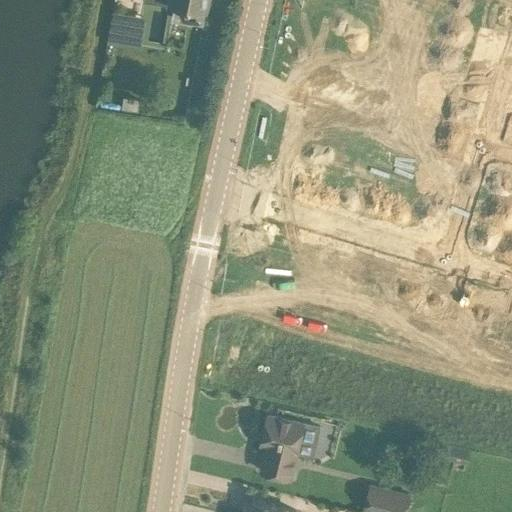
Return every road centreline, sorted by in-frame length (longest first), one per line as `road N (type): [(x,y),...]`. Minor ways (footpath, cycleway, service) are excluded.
road 1 (tertiary): [(160,511),(216,193)]
road 2 (residential): [(216,193),(511,279)]
road 3 (tertiary): [(216,193),(258,0)]
